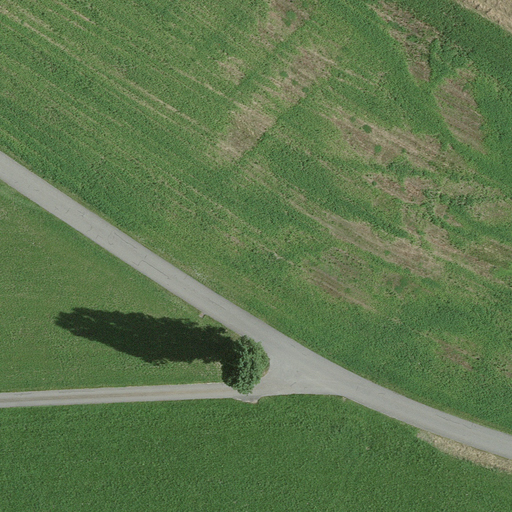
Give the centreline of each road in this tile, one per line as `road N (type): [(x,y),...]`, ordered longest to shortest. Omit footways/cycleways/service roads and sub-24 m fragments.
road 1 (unclassified): [(0,159),(210,304),(317,366),(511,447)]
road 2 (track): [(0,403),(254,388),(317,366)]
